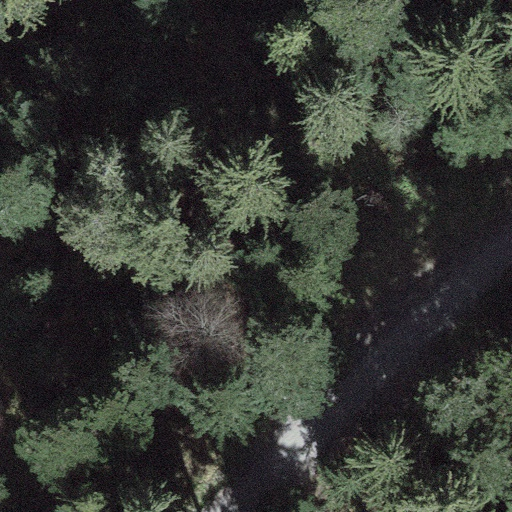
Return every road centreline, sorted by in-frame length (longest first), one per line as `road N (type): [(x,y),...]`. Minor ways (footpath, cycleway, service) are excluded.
road 1 (track): [(233,511),(511,240)]
road 2 (track): [(511,337),(264,479)]
